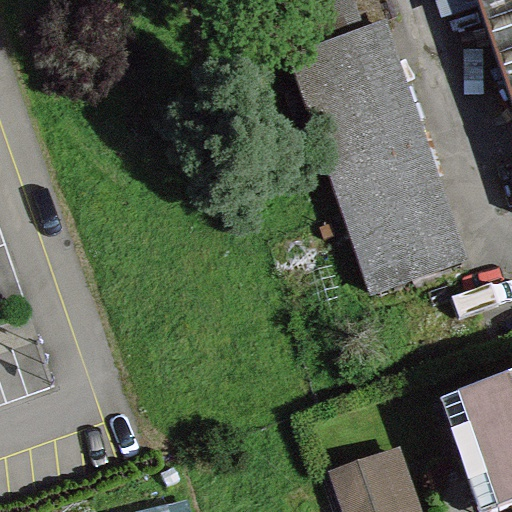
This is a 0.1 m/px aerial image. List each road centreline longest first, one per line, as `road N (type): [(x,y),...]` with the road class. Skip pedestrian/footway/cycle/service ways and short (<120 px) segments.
road 1 (unknown): [(0,425),(45,404),(59,383),(57,312),(0,132)]
road 2 (unknown): [(399,0),(464,178),(485,221),(511,245)]
